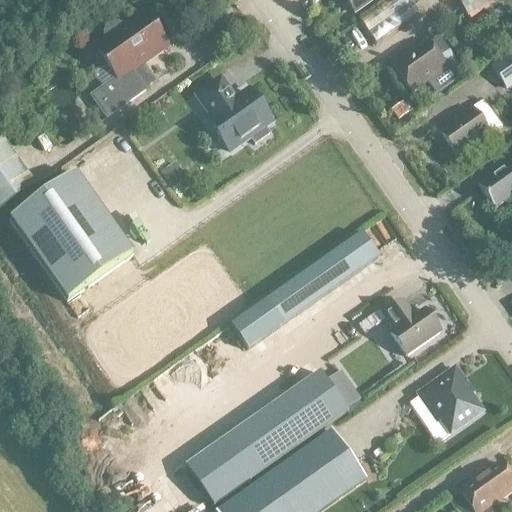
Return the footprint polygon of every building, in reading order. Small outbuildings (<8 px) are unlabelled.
[(344,0),(354,15),(374,0),(344,0)] [(454,0),(468,19),(494,0),(454,0)] [(91,98),(106,120),(146,92),(130,70),(146,59),(148,60),(167,47),(147,19),(132,30),(129,26),(124,30),(122,27),(118,25),(113,26),(106,31),(104,35),(105,39),(107,42),(102,45),(114,63),(107,68),(116,80),(91,98)] [(362,42),(352,29),(344,34),(354,48),(362,42)] [(446,71),(427,44),(392,68),(411,95),(446,71)] [(505,90),(511,84),(511,53),(490,69),(505,90)] [(249,139),(255,147),(269,136),(264,129),(270,125),(248,93),(235,103),(220,82),(197,98),(212,119),(207,122),(229,153),(249,139)] [(484,101),(471,110),(490,137),(503,128),(484,101)] [(490,137),(471,110),(438,134),(457,160),(490,137)] [(0,214),(36,189),(0,138),(0,214)] [(502,173),(478,190),(493,212),(511,200),(511,201),(511,165),(508,169),(509,171),(503,175),(502,173)] [(168,170),(160,176),(171,192),(179,187),(168,170)] [(74,175),(9,221),(66,303),(131,257),(74,175)] [(362,237),(231,329),(247,352),(378,260),(362,237)] [(406,359),(440,334),(424,312),(412,320),(409,315),(410,314),(403,303),(382,317),(393,333),(390,336),(406,359)] [(466,389),(454,372),(419,397),(436,422),(440,422),(450,436),(481,415),(464,391),(466,389)] [(319,374),(185,469),(213,509),(347,414),(319,374)] [(219,511),(323,511),(365,482),(331,433),(219,511)] [(493,511),(492,509),(511,494),(511,481),(501,465),(486,475),(484,472),(470,481),(473,485),(458,495),(470,511),(493,511)]
